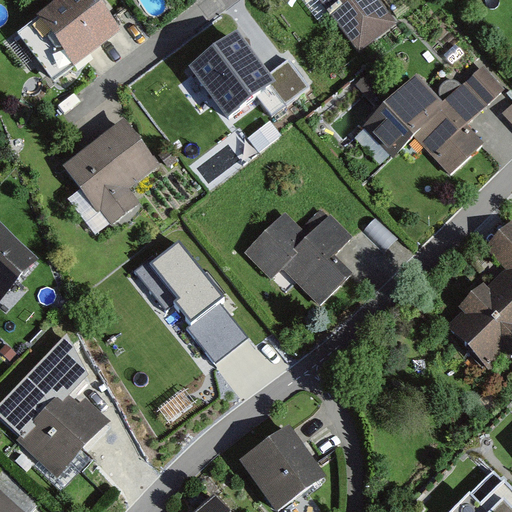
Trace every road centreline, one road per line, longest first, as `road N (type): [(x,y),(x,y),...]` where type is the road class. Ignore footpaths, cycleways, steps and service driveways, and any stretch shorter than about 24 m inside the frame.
road 1 (residential): [(511,177),(311,369)]
road 2 (residential): [(311,369),(222,435),(147,511)]
road 3 (residential): [(219,0),(80,106)]
road 4 (residential): [(311,369),(350,438),(355,511)]
